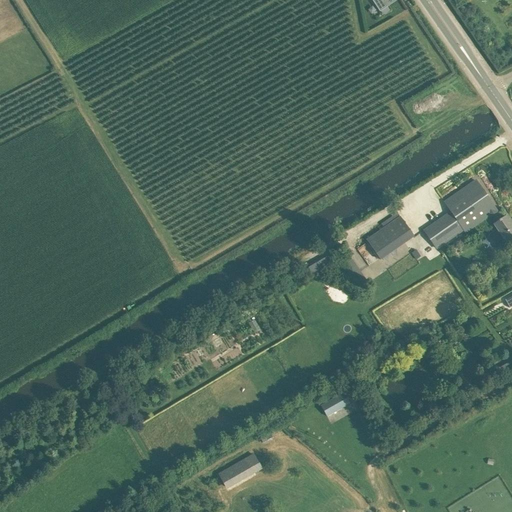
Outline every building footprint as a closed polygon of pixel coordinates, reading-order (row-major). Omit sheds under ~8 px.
[(372,0),(380,11),(397,0),(372,0)] [(446,216),(424,231),(436,248),(463,229),(465,232),(489,216),(494,224),(497,228),(488,235),(496,247),(505,241),(506,241),(511,237),(511,225),(505,216),(501,218),(476,181),(445,202),(451,212),(446,216)] [(398,248),(414,236),(397,213),(381,224),(398,248)] [(306,264),(311,275),(332,266),(327,255),(306,264)] [(347,255),(340,260),(358,283),(365,278),(347,255)] [(497,377),(505,372),(502,366),(493,371),(497,377)] [(321,406),(327,416),(349,404),(343,393),(321,406)] [(246,458),(255,473),(262,469),(253,454),(246,458)]
